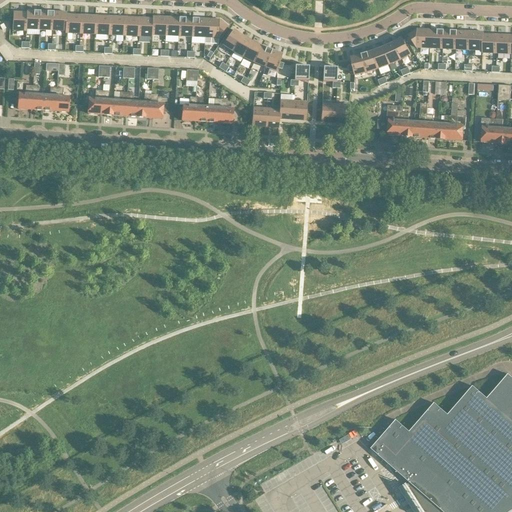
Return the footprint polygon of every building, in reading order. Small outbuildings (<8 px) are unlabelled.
[(27,13),(26,30),(39,31),(40,12),(27,11),(27,13)] [(40,12),(39,31),(53,31),(53,13),(40,12)] [(13,13),(12,32),(26,32),(26,30),(27,13),(13,13)] [(53,13),(53,31),(65,32),(66,32),(67,15),(67,13),(53,13)] [(65,32),(65,34),(80,35),(81,16),(79,16),(75,15),(75,16),(67,15),(66,32),(65,32)] [(81,16),(80,35),(94,35),(95,17),(93,17),(93,16),(89,16),(81,16)] [(95,17),(94,35),(109,36),(110,17),(108,17),(104,17),(95,17)] [(110,17),(109,36),(123,37),(124,18),(110,17)] [(152,20),(152,36),(165,37),(166,18),(152,17),(152,20)] [(124,18),(123,37),(137,37),(138,19),(124,18)] [(166,18),(165,37),(178,37),(179,19),(166,18)] [(138,19),(137,37),(152,38),(152,36),(152,20),(151,19),(147,19),(138,19)] [(179,19),(178,37),(191,38),(192,19),(179,19)] [(192,19),(191,38),(205,39),(206,20),(192,19)] [(206,20),(205,39),(218,39),(228,27),(219,21),(206,20)] [(417,30),(408,36),(416,48),(430,49),(430,30),(417,30)] [(430,30),(430,49),(443,50),(444,31),(430,30)] [(233,31),(223,46),(232,53),(241,38),(242,37),(238,35),(233,32),(233,31)] [(444,31),(443,50),(456,50),(457,32),(444,31)] [(457,32),(456,50),(469,51),(470,32),(457,32)] [(470,32),(469,51),(482,52),(483,52),(484,35),(484,33),(470,32)] [(482,52),(482,54),(497,54),(498,36),(489,35),(485,35),(484,35),(483,52),(482,52)] [(511,36),(498,36),(497,54),(511,55),(511,38),(511,36)] [(241,38),(232,53),(233,53),(243,59),(251,43),(251,42),(247,40),(242,37),(241,38)] [(397,42),(393,44),(393,45),(401,61),(411,56),(411,55),(402,39),(397,42)] [(251,43),(243,59),(253,64),(260,48),(261,47),(257,45),(252,43),(251,42),(251,43)] [(387,47),(383,48),(384,50),(390,65),(400,61),(401,61),(393,45),(393,44),(387,47)] [(260,48),(253,64),(254,64),(264,68),(270,52),(271,51),(267,50),(262,47),(261,47),(260,48)] [(377,51),(373,52),(374,53),(379,70),(389,66),(390,65),(384,50),(383,48),(382,49),(377,51)] [(270,52),(264,68),(265,69),(277,73),(282,55),(281,55),(277,53),(272,52),(271,51),(270,52)] [(367,54),(363,55),(363,56),(368,73),(378,70),(379,70),(374,53),(373,52),(372,53),(367,54)] [(352,58),(351,58),(353,67),(354,72),(355,76),(366,74),(368,73),(363,56),(363,55),(362,56),(356,57),(352,58)] [(295,66),(294,81),(308,81),(309,67),(295,66)] [(323,67),(322,82),(336,83),(337,68),(323,67)] [(30,111),(32,87),(26,86),(26,94),(19,94),(18,110),(30,111)] [(511,87),(499,86),(497,101),(510,102),(511,87)] [(43,112),(44,95),(39,95),(39,87),(32,87),(30,111),(43,112)] [(55,113),(57,88),(50,88),(50,96),(44,95),(43,112),(55,113)] [(57,88),(55,113),(68,114),(69,97),(63,97),(63,89),(57,88)] [(100,116),(102,91),(96,91),(95,99),(89,99),(88,115),(100,116)] [(112,117),(114,100),(108,100),(109,92),(102,91),(100,116),(112,117)] [(125,118),(127,93),(120,93),(120,101),(114,100),(112,117),(125,118)] [(137,119),(138,102),(133,102),(133,94),(127,93),(125,118),(137,119)] [(150,119),(151,95),(144,95),(144,103),(138,102),(137,119),(150,119)] [(151,95),(150,119),(162,120),(163,112),(163,105),(163,104),(157,104),(157,96),(151,95)] [(179,99),(179,105),(183,105),(182,112),(182,122),(194,123),(196,99),(190,98),(190,100),(179,99)] [(207,124),(208,107),(202,107),(203,99),(196,99),(194,123),(207,124)] [(208,107),(207,124),(219,124),(221,100),(214,100),(208,100),(208,107)] [(221,100),(219,124),(232,125),(233,109),(227,108),(227,101),(221,100)] [(279,110),(278,120),(291,121),(293,102),(280,101),(279,110)] [(293,102),(291,121),(305,122),(307,103),(293,102)] [(322,104),(321,123),(335,124),(336,105),(322,104)] [(427,115),(428,105),(421,104),(419,122),(414,122),(413,139),(425,139),(427,115)] [(452,117),(450,141),(462,142),(463,127),(465,127),(466,118),(464,118),(457,118),(458,105),(452,104),(451,117),(452,117)] [(336,105),(335,124),(343,125),(348,125),(349,109),(349,106),(336,105)] [(402,113),(403,107),(387,106),(387,121),(389,121),(388,137),(400,138),(402,113)] [(252,108),(251,127),(264,128),(266,109),(252,108)] [(266,109),(264,128),(277,129),(278,120),(279,110),(266,109)] [(343,125),(343,128),(357,129),(358,110),(349,109),(348,125),(343,125)] [(358,110),(357,129),(370,130),(372,111),(358,110)] [(409,114),(402,113),(400,138),(413,139),(414,122),(408,122),(409,114)] [(433,116),(427,115),(425,139),(438,140),(439,124),(433,123),(433,116)] [(452,117),(451,117),(445,116),(444,124),(439,124),(438,140),(450,141),(452,117)] [(507,145),(508,129),(502,128),(503,121),(501,121),(501,119),(497,118),(497,120),(496,120),(494,144),(507,145)] [(494,144),(496,120),(481,119),(481,127),(483,127),(482,143),(494,144)] [(487,399),(473,387),(448,416),(434,404),(409,433),(396,421),(371,450),(410,483),(401,490),(407,499),(415,511),(510,511),(511,511),(511,378),(508,375),(487,399)]
